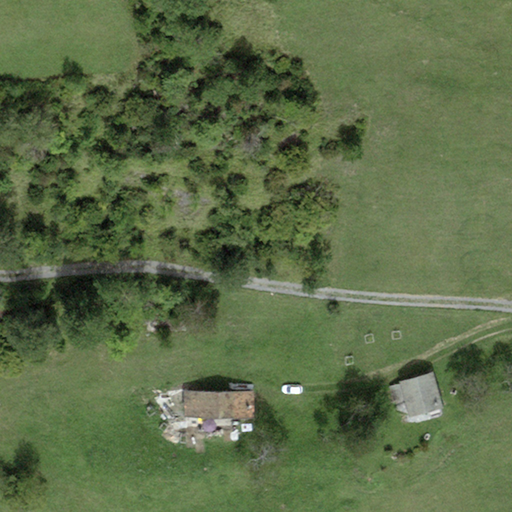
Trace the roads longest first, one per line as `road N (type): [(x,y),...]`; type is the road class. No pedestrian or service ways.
road 1 (track): [(0,275),(154,266),(323,294),(511,307)]
road 2 (track): [(511,321),(362,385)]
